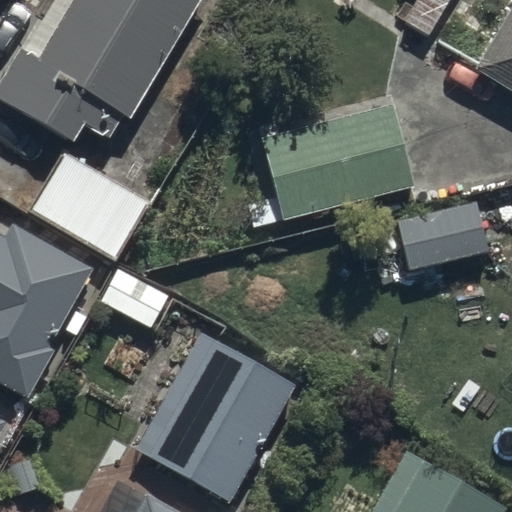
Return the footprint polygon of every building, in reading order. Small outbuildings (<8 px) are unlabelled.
[(215,0),(214,0),(54,0),(0,84),(0,115),(69,160),(81,143),(103,157),(118,134),(125,139),(215,0)] [(454,0),(419,0),(402,30),(428,45),(454,0)] [(511,18),(471,85),(511,110),(511,18)] [(391,120),(259,153),(279,234),(412,202),(391,120)] [(57,164),(23,224),(116,276),(150,216),(57,164)] [(473,206),(393,225),(408,289),(488,270),(473,206)] [(12,237),(3,253),(0,251),(0,397),(28,412),(54,365),(47,361),(91,281),(12,237)] [(134,461),(224,511),(231,511),(296,399),(200,344),(134,461)] [(481,511),(400,465),(373,511),(481,511)]
